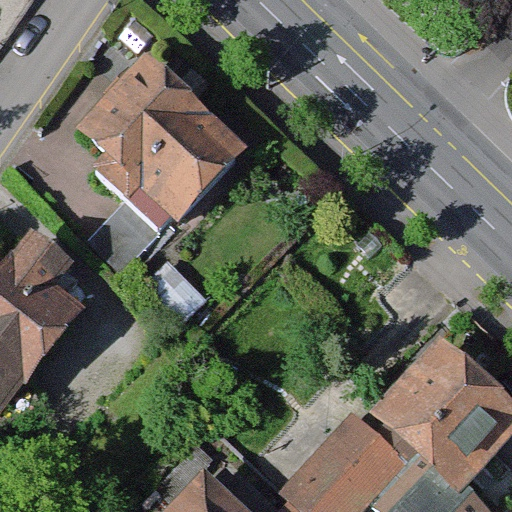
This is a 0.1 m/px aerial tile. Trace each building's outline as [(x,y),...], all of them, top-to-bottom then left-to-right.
[(165,39),(72,129),(168,228),(261,138),(165,39)] [(100,280),(23,225),(0,256),(0,399),(9,406),(100,280)] [(371,486),(488,361),(448,324),(395,380),(409,394),(379,426),(359,408),(321,449),(272,501),(283,511),(346,511),(351,508),(371,486)] [(511,410),(511,383),(488,361),(371,486),(399,511),(412,511),(421,503),(430,511),(471,511),(501,480),(472,453),(511,410)] [(266,511),(216,461),(165,511),(266,511)]
